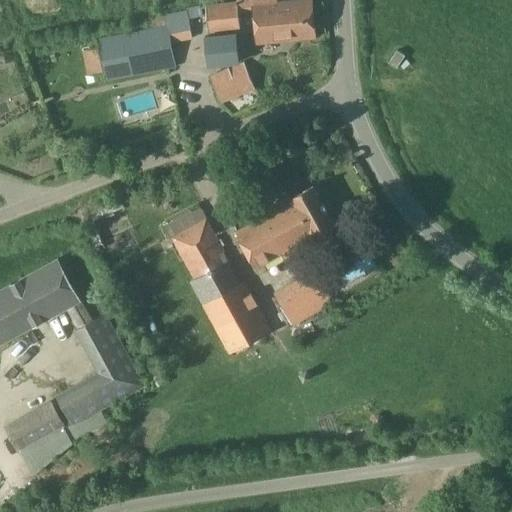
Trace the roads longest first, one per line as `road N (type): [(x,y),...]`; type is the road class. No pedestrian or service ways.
road 1 (unclassified): [(111,511),(511,454)]
road 2 (unclassified): [(348,89),(0,216)]
road 3 (unclassified): [(348,89),(400,199),(446,246),(511,292)]
